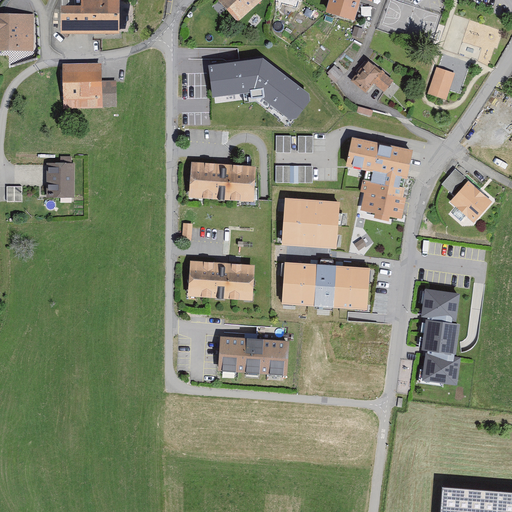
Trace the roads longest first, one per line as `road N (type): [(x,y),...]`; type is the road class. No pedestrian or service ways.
road 1 (residential): [(388,404),(172,386),(180,0)]
road 2 (residential): [(511,56),(425,181),(388,404)]
